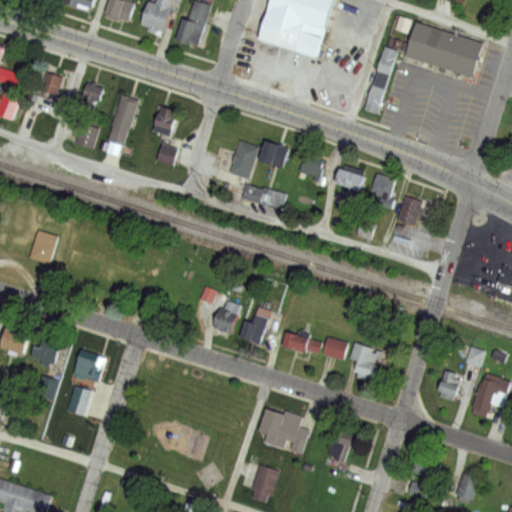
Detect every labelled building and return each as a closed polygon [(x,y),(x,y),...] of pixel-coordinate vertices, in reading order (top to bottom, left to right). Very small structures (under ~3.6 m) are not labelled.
[(98,0),(96,8),(82,3),(81,6),(68,2),(68,0),(98,0)] [(112,0),(128,0),(137,3),(131,22),(107,14),(112,0)] [(158,0),(176,0),(167,30),(159,27),(157,33),(150,30),(151,27),(143,25),(152,0),(158,2),(158,0)] [(196,0),(200,0),(212,3),(199,45),(181,40),(188,18),(191,19),(196,0)] [(271,0),(334,0),(318,53),(260,35),(271,0)] [(366,23),(372,3),(360,0),(351,0),(347,18),(366,23)] [(417,17),(483,39),(473,70),(406,48),(417,17)] [(0,44),(7,47),(1,67),(25,75),(21,87),(0,79),(0,44)] [(366,111),(380,113),(392,49),(378,46),(366,111)] [(49,71),(65,76),(58,94),(43,89),(49,71)] [(91,84),(107,89),(103,102),(98,100),(93,116),(76,111),(81,93),(88,95),(91,84)] [(0,110),(8,89),(24,95),(15,120),(0,113),(0,110)] [(124,93),(131,96),(130,98),(139,101),(125,144),(113,140),(118,126),(113,125),(124,93)] [(168,108),(177,111),(174,119),(180,121),(175,138),(154,131),(160,113),(165,115),(168,108)] [(84,123),(102,129),(95,149),(77,143),(84,123)] [(243,140),(261,146),(251,179),(233,173),(243,140)] [(269,141),(291,149),(284,168),(262,160),(269,141)] [(165,144),(180,149),(176,164),(161,160),(165,144)] [(310,159),(328,165),(322,182),(315,180),(317,174),(303,170),(305,163),(308,164),(310,159)] [(345,168),(371,175),(366,193),(359,190),(357,196),(346,193),(349,184),(341,182),(345,168)] [(381,173),(400,178),(393,200),(400,201),(397,210),(374,203),(377,190),(374,189),(377,177),(379,178),(381,173)] [(266,186),(290,194),(285,209),(245,196),(249,184),(265,189),(266,186)] [(408,195),(425,200),(416,226),(399,220),(408,195)] [(42,230),(62,236),(53,264),(33,257),(42,230)] [(502,266),(511,268),(511,282),(511,286),(497,282),(502,266)] [(229,299),(243,305),(233,333),(218,328),(229,299)] [(266,300),(273,302),(261,342),(243,337),(248,320),(255,322),(260,307),(263,308),(266,300)] [(13,329),(34,336),(28,355),(7,349),(13,329)] [(291,332),(326,342),(323,353),(308,349),(307,353),(286,346),(291,332)] [(331,337),(350,343),(345,360),(325,354),(331,337)] [(358,342),(386,352),(375,382),(359,376),(363,363),(352,359),(358,342)] [(48,345),(64,350),(60,365),(54,363),(53,368),(42,365),(44,359),(36,357),(39,348),(47,350),(48,345)] [(474,346),(489,350),(484,367),(469,363),(474,346)] [(85,350),(109,358),(101,382),(77,374),(85,350)] [(448,370),(459,374),(458,378),(464,380),(462,385),(465,386),(461,398),(457,396),(455,401),(439,396),(448,370)] [(487,372),(511,379),(511,383),(508,397),(499,394),(493,414),(476,408),(487,372)] [(35,394),(51,399),(56,381),(41,376),(35,394)] [(78,386),(94,391),(86,416),(70,411),(78,386)] [(271,410),(287,415),(288,412),(305,418),(302,426),(312,430),(303,454),(290,450),(292,443),(288,441),(286,448),(267,441),(270,432),(264,430),(271,410)] [(346,431),(362,437),(357,449),(350,446),(345,460),(331,455),(336,439),(343,441),(346,431)] [(423,460),(442,465),(438,479),(419,473),(423,460)] [(262,464),(281,470),(272,496),(269,495),(266,502),(254,498),(256,492),(253,491),(262,464)] [(467,474),(483,479),(475,501),(460,495),(467,474)] [(0,478),(55,496),(49,511),(36,511),(28,509),(27,511),(14,511),(6,509),(8,503),(0,500),(0,478)] [(416,482),(433,488),(429,502),(411,496),(416,482)]
